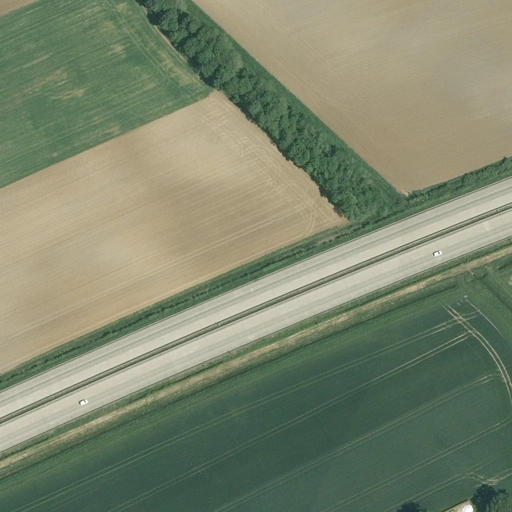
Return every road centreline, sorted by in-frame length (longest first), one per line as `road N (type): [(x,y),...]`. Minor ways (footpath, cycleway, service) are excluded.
road 1 (motorway): [(0,441),(511,224)]
road 2 (motorway): [(511,190),(0,406)]
